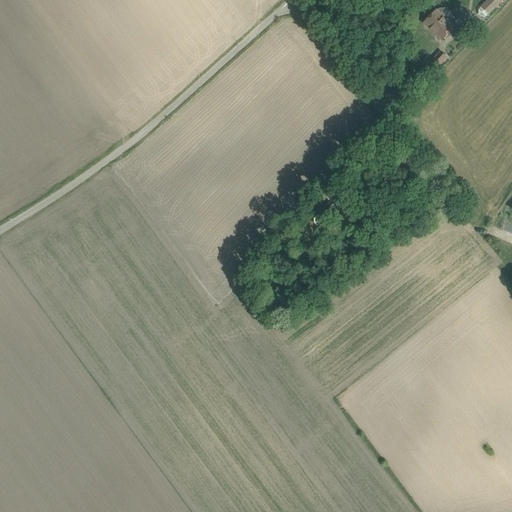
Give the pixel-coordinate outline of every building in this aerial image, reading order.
[(488,0),(482,7),(479,10),(479,14),(482,17),(485,17),(489,14),(502,0),(488,0)] [(440,9),(437,12),(436,11),(424,23),(425,23),(426,22),(430,27),(430,28),(443,41),(453,30),(448,26),(450,24),(446,20),(449,18),(449,13),(445,9),(440,9)] [(430,63),(436,68),(447,57),(441,52),(430,63)] [(341,178),(335,184),(340,188),(346,182),(341,178)] [(329,202),(318,214),(327,222),(338,210),(329,202)]
